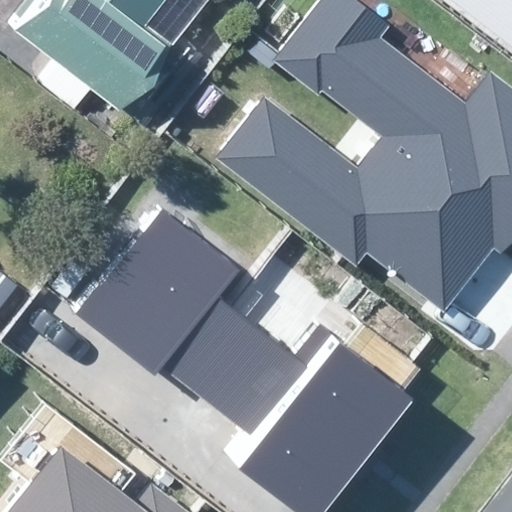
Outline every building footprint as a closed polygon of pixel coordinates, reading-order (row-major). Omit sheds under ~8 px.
[(146,21),(162,0),(39,0),(18,28),(121,107),(172,41),(146,21)] [(259,84),(213,144),(350,246),(356,238),(432,295),(485,226),(498,236),(511,218),(511,88),(481,65),(460,93),(368,25),(376,13),(358,0),(298,0),(256,57),(315,101),(320,94),(366,128),(349,151),(259,84)] [(511,0),(448,0),(511,49),(511,0)] [(248,425),(227,452),(304,511),(404,384),(320,319),(299,347),(216,283),(235,259),(152,194),(68,302),(146,362),(154,352),(248,425)] [(0,304),(20,282),(0,264),(0,304)] [(0,493),(0,511),(194,511),(146,474),(133,492),(51,429),(0,493)]
